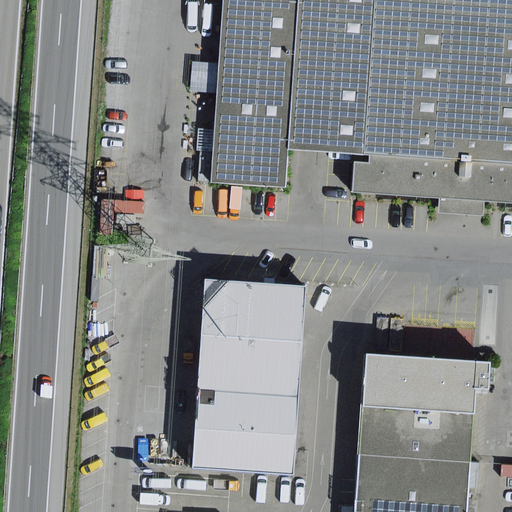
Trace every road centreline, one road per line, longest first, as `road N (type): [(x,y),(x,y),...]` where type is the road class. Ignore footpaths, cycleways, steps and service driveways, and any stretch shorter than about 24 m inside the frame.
road 1 (motorway): [(28,511),(64,0)]
road 2 (unknown): [(172,0),(187,270)]
